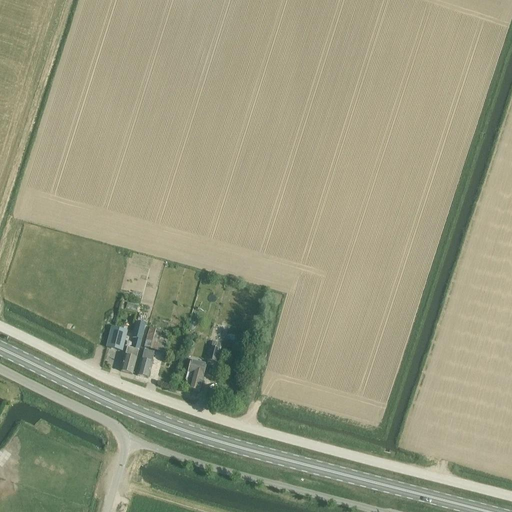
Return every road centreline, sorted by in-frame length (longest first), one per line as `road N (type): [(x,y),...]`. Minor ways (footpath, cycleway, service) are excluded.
road 1 (unclassified): [(511,498),(207,417),(0,327)]
road 2 (primary): [(482,511),(183,430),(0,349)]
road 3 (unclassified): [(378,511),(129,441)]
road 4 (unclassified): [(129,441),(108,420),(0,368)]
